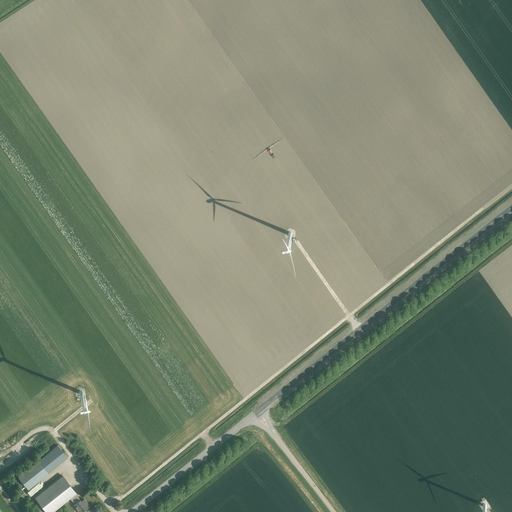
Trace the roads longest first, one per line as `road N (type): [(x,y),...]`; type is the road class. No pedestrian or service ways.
road 1 (unclassified): [(256,412),(511,208)]
road 2 (unclassified): [(131,511),(256,412)]
road 3 (unclassified): [(333,511),(256,412)]
